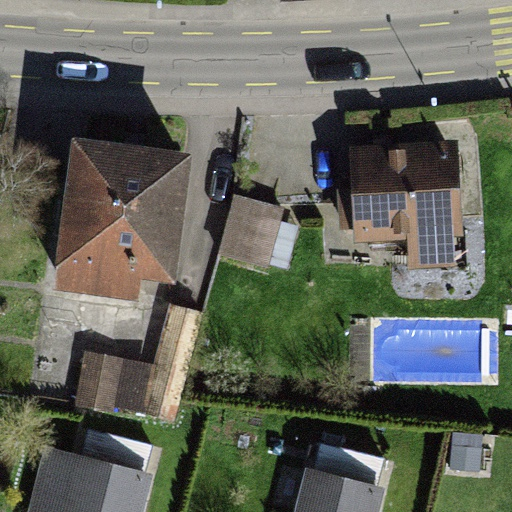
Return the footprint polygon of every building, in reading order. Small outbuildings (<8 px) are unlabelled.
[(70,147),(57,288),(130,295),(132,277),(166,280),(177,157),(70,147)] [(454,148),(345,151),(349,245),(457,241),(454,148)] [(234,203),(216,260),(255,272),(273,215),(234,203)] [(144,363),(81,358),(77,405),(140,410),(144,363)] [(156,511),(173,460),(76,429),(49,511),(156,511)] [(387,511),(403,457),(318,434),(296,511),(387,511)]
